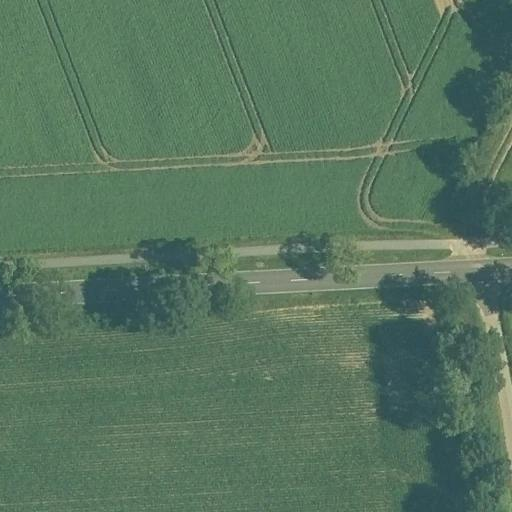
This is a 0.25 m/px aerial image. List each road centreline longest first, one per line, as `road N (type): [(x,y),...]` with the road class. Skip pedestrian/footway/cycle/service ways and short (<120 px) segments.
road 1 (tertiary): [(0,297),(478,274)]
road 2 (unclassified): [(511,464),(478,274)]
